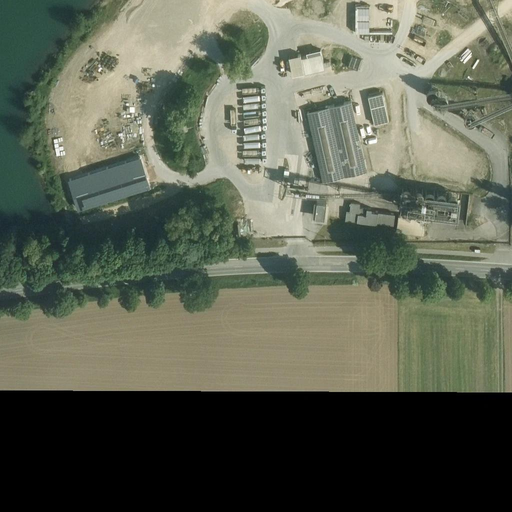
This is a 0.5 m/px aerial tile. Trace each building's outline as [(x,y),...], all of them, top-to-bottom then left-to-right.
[(293,74),(329,66),(325,48),(304,53),(304,52),(289,56),(293,74)] [(352,99),(306,109),(321,179),(367,169),(352,99)] [(468,215),(471,193),(409,185),(406,206),(468,215)] [(314,198),(311,216),(326,218),(329,200),(314,198)] [(345,208),(344,219),(356,220),(356,224),(393,229),(395,212),(371,209),(372,206),(360,205),(360,201),(350,200),(349,209),(345,208)] [(398,214),(396,231),(423,234),(425,217),(398,214)]
